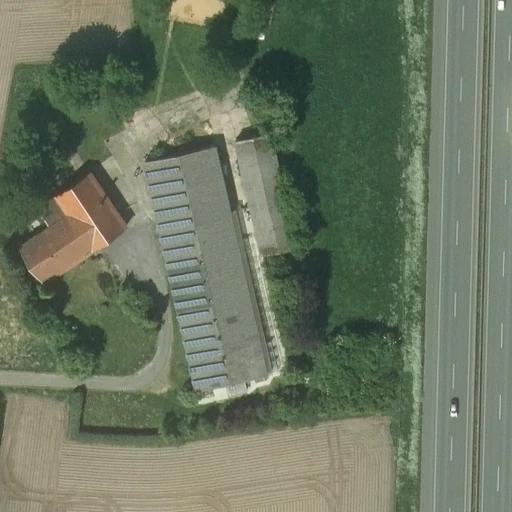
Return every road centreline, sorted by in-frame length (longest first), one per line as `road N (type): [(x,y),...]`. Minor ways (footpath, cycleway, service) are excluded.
road 1 (motorway): [(463,0),(449,511)]
road 2 (motorway): [(497,511),(511,0)]
